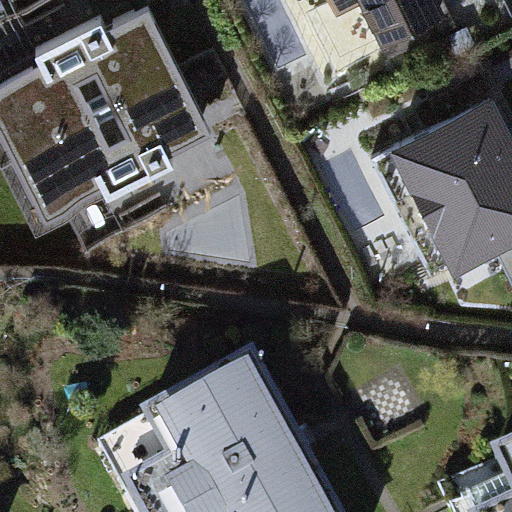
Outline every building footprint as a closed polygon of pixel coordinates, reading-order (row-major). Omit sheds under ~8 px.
[(326,0),(335,19),(365,5),(389,54),(451,25),(439,0),(326,0)] [(46,71),(0,94),(0,125),(48,219),(107,189),(111,197),(170,167),(166,159),(193,145),(133,27),(107,41),(102,32),(41,63),(46,71)] [(511,118),(500,89),(395,136),(459,266),(499,250),(511,281),(511,118)] [(337,511),(254,361),(152,417),(181,469),(136,494),(146,511),(337,511)] [(511,511),(511,449),(502,454),(511,476),(511,504),(494,511),(511,511)]
